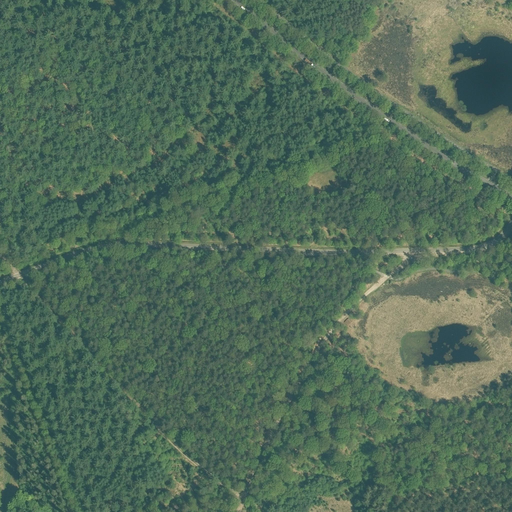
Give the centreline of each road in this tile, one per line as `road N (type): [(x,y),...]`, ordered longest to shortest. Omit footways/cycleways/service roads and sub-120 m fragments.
road 1 (tertiary): [(0,282),(99,248),(460,250),(488,245),(511,222)]
road 2 (track): [(511,215),(376,130),(211,0)]
road 3 (secondary): [(511,198),(364,104),(235,0)]
road 4 (track): [(381,281),(312,357),(243,496)]
road 5 (track): [(511,471),(255,495)]
